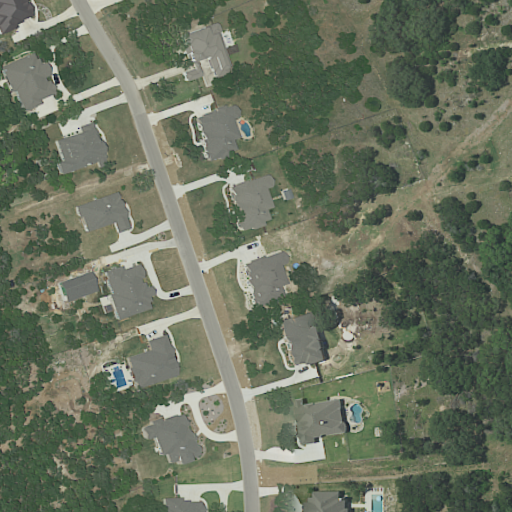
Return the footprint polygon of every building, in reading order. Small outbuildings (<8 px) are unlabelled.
[(0,0),(0,31),(30,19),(22,0),(0,0)] [(176,36),(187,71),(179,73),(182,82),(199,77),(194,61),(205,58),(211,77),(228,72),(223,56),(235,53),(233,46),(222,49),(215,24),(176,36)] [(52,94),(46,78),(47,78),(41,62),(35,64),(32,54),(0,65),(0,72),(8,94),(12,92),(19,112),(39,105),(37,100),(52,94)] [(234,152),(231,140),(236,139),(231,120),(237,118),(233,105),(192,117),(205,161),(234,152)] [(51,139),(58,162),(53,163),(57,175),(102,161),(91,127),(51,139)] [(269,208),(264,190),(270,188),(267,176),(226,187),(238,231),(267,223),(264,210),(269,208)] [(80,233),(110,224),(113,234),(126,230),(115,193),(73,206),(80,233)] [(239,263),(250,305),(283,296),(275,266),(284,264),(280,252),(239,263)] [(113,320),(148,309),(145,297),(150,296),(147,286),(142,288),(139,280),(141,279),(137,265),(119,270),(118,267),(99,273),(113,320)] [(276,321),(289,367),(308,362),(310,365),(327,361),(313,311),(276,321)] [(147,352),(123,358),(132,389),(175,377),(164,336),(144,341),(147,352)] [(342,399),(305,405),(304,399),(296,400),(303,446),(318,443),(317,438),(348,433),(342,399)] [(182,414),(139,427),(143,441),(151,439),(157,457),(163,455),(167,466),(195,458),(182,414)] [(315,493),(315,500),(308,500),(307,511),(350,511),(351,493),(315,493)] [(199,511),(199,499),(160,501),(160,511),(199,511)]
